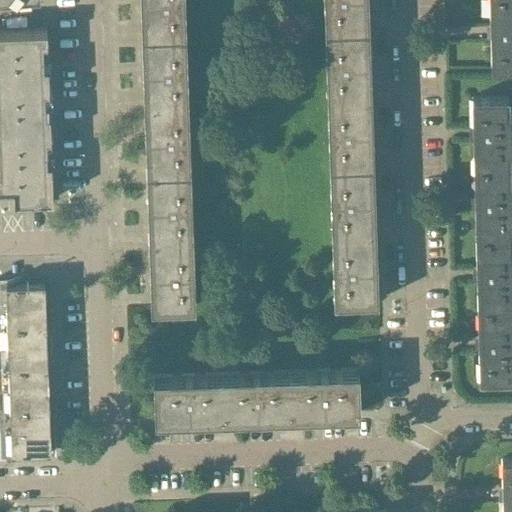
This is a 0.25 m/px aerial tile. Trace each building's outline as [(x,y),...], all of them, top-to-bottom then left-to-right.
[(186,34),(184,0),(141,0),(143,35),(186,34)] [(368,27),(366,0),(323,0),(325,29),(368,27)] [(511,0),(488,0),(491,67),(511,66),(511,0)] [(370,95),(369,61),(368,27),(325,29),(327,97),(370,95)] [(51,175),(49,112),(46,28),(0,29),(0,200),(41,199),(41,186),(40,175),(51,175)] [(188,102),(187,68),(186,34),(143,35),(145,103),(188,102)] [(372,163),(371,129),(370,95),(327,97),(330,165),(372,163)] [(511,150),(511,111),(508,112),(507,95),(470,96),(472,167),(510,166),(509,150),(511,150)] [(190,170),(189,136),(188,102),(145,103),(147,171),(190,170)] [(375,231),(373,197),(372,163),(330,165),(332,233),(375,231)] [(511,219),(511,181),(510,181),(510,166),(472,167),(474,237),(511,236),(511,226),(511,220),(511,219)] [(193,238),(191,204),(190,170),(147,171),(150,239),(193,238)] [(377,299),(376,265),(375,231),(332,233),(334,301),(377,299)] [(511,236),(474,237),(476,308),(511,306),(511,236)] [(195,306),(194,272),(193,238),(150,239),(152,307),(195,306)] [(0,450),(50,449),(44,282),(0,282),(0,450)] [(511,306),(476,308),(478,378),(511,377),(511,306)] [(359,411),(357,368),(289,370),(291,413),(359,411)] [(291,413),(289,370),(222,373),(223,415),(291,413)] [(223,415),(222,373),(154,375),(155,418),(223,415)] [(511,511),(511,457),(500,458),(501,511),(511,511)]
